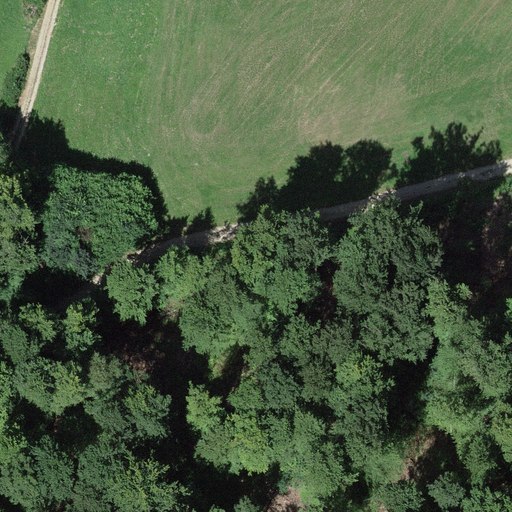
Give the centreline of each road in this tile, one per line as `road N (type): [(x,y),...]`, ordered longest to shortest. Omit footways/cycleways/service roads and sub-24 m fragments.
road 1 (track): [(511,147),(319,195),(144,214),(86,244),(0,308)]
road 2 (track): [(51,0),(0,163)]
